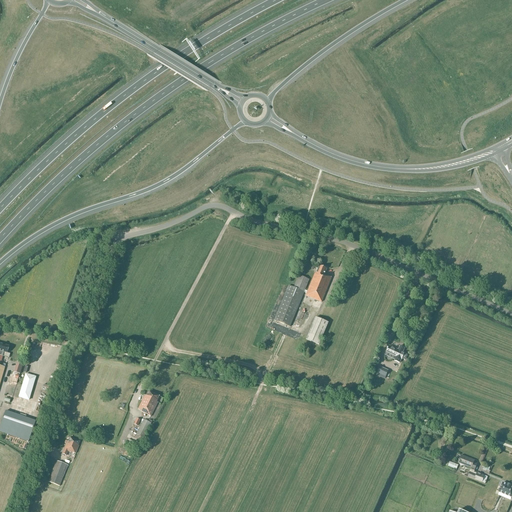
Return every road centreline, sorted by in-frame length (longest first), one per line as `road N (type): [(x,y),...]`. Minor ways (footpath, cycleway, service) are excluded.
road 1 (unclassified): [(154,360),(233,211),(353,245),(511,314)]
road 2 (motorway): [(0,239),(76,161),(152,101),(326,0)]
road 3 (motorway): [(276,0),(135,87),(0,208)]
road 4 (track): [(233,211),(245,192),(260,187),(323,212),(324,199),(411,213),(416,223),(397,230),(326,213)]
road 5 (motorway): [(0,262),(67,217),(172,176),(245,121)]
road 6 (motorway): [(268,102),(326,49),(404,0)]
road 7 (secondary): [(99,13),(218,86)]
road 8 (tertiary): [(292,132),(345,158),(411,169)]
